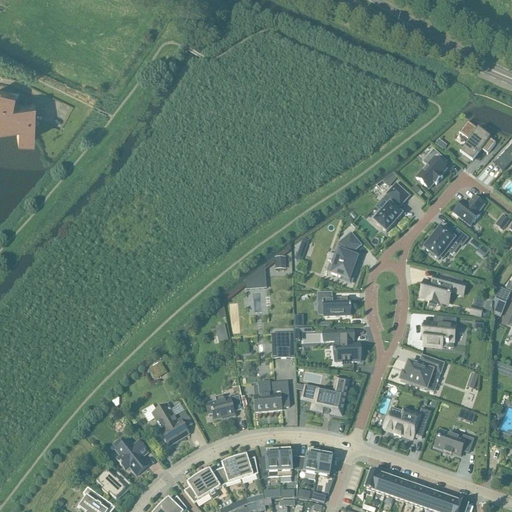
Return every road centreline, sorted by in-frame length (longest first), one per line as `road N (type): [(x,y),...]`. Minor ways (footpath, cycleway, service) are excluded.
road 1 (unclassified): [(352,446),(292,434),(240,440),(166,477),(133,511)]
road 2 (unclassified): [(511,503),(352,446)]
road 3 (secondary): [(347,0),(487,68)]
road 4 (residential): [(511,211),(463,177),(408,239)]
road 5 (secondary): [(487,68),(376,0)]
